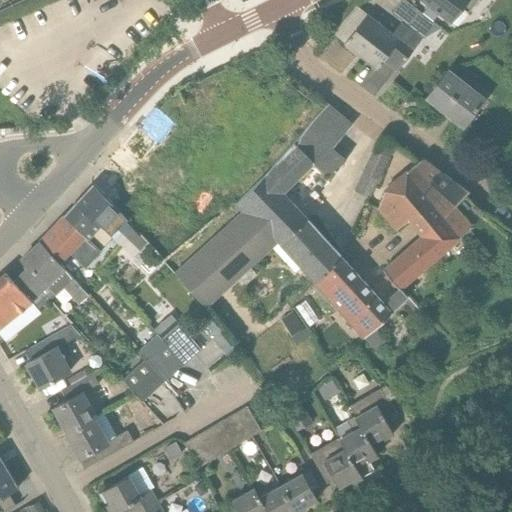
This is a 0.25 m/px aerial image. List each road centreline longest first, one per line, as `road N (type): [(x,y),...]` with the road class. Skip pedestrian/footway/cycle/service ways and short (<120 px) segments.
road 1 (residential): [(511,205),(306,59),(280,9)]
road 2 (tertiary): [(23,219),(155,77),(222,35)]
road 3 (residential): [(0,394),(66,511)]
